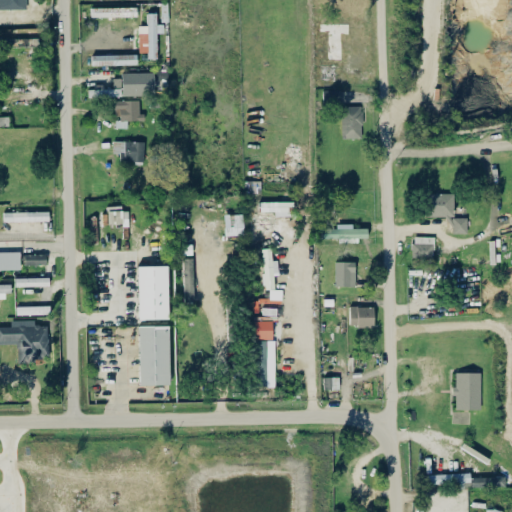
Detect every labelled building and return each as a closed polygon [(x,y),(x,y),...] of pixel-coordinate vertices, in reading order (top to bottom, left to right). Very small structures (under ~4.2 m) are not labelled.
[(0,0),(0,8),(26,8),(26,0),(0,0)] [(136,6),(90,7),(90,16),(136,16),(136,6)] [(138,25),(139,52),(147,51),(147,58),(157,58),(156,33),(163,32),(163,23),(156,24),(155,12),(146,12),(147,25),(138,25)] [(38,37),(1,38),(1,46),(38,45),(38,37)] [(136,54),(91,54),(91,65),(136,64),(136,54)] [(121,72),(121,77),(112,77),(112,88),(103,88),(103,86),(87,86),(88,96),(154,95),(153,72),(121,72)] [(140,100),(115,100),(115,116),(116,116),(116,127),(127,127),(127,120),(141,120),(140,100)] [(0,115),(0,125),(9,125),(8,116),(0,115)] [(143,161),(143,141),(112,140),(112,152),(119,153),(119,160),(143,161)] [(453,216),(454,193),(425,192),(424,215),(453,216)] [(292,201),(259,201),(260,211),(274,211),(274,216),(292,215),(292,201)] [(107,207),(107,223),(128,222),(127,206),(107,207)] [(48,210),(2,212),(3,221),(48,220),(48,210)] [(242,213),(224,213),(224,235),(243,234),(242,213)] [(466,217),(452,217),(452,233),(467,232),(466,217)] [(366,227),(321,228),(321,238),(367,237),(366,227)] [(412,256),(433,256),(433,236),(412,236),(412,256)] [(281,299),(281,289),(273,289),(273,274),(278,274),(277,259),(271,260),(270,248),(262,248),(263,289),(269,289),(269,299),(281,299)] [(20,251),(0,251),(0,269),(19,269),(20,251)] [(45,264),(45,253),(23,254),(23,264),(45,264)] [(192,257),(182,257),(184,297),(193,297),(192,257)] [(355,261),(335,261),(335,285),(354,286),(355,261)] [(167,265),(137,265),(138,319),(167,318),(167,265)] [(15,286),(48,285),(48,277),(15,277),(15,286)] [(49,305),(16,306),(16,314),(50,313),(49,305)] [(373,306),(349,306),(349,326),(373,326),(373,306)] [(271,339),(272,319),(276,319),(276,307),(262,307),(261,316),(252,316),(252,338),(271,339)] [(0,343),(16,343),(16,360),(48,360),(48,324),(34,324),(34,319),(10,320),(10,326),(0,326),(0,343)] [(169,384),(168,325),(138,325),(139,384),(169,384)] [(273,340),(252,340),(253,386),(274,386),(273,340)] [(480,372),(455,371),(454,408),(479,409),(480,372)] [(505,476),(470,477),(470,472),(426,473),(427,487),(505,485),(505,476)]
